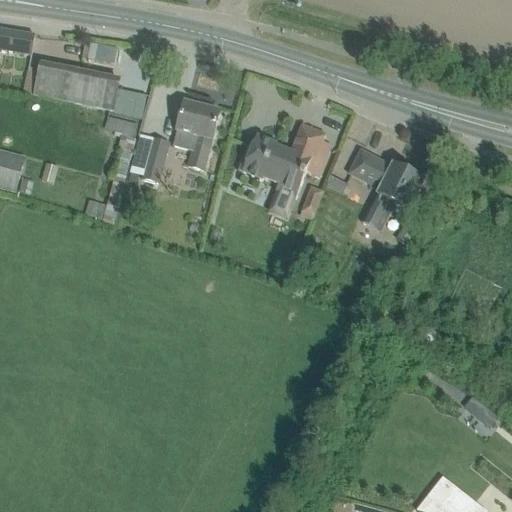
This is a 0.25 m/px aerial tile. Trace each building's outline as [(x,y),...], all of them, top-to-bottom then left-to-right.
[(0,52),(32,58),(35,37),(0,31),(0,52)] [(119,86),(40,71),(35,97),(114,113),(119,86)] [(179,132),(175,147),(194,152),(190,169),(204,172),(212,141),(220,113),(185,104),(178,132),(179,132)] [(115,136),(121,138),(117,150),(122,152),(106,206),(89,201),(85,214),(102,219),(101,222),(114,225),(135,140),(130,139),(131,137),(133,137),(136,125),(108,118),(105,130),(115,133),(115,136)] [(322,143),(325,136),(302,127),(291,153),(276,147),(277,145),(257,137),(253,146),(250,145),(239,173),(263,182),(264,180),(279,186),(276,192),(296,200),(306,174),(319,179),(332,147),(322,143)] [(162,170),(169,145),(153,141),(147,165),(142,181),(158,186),(162,170)] [(0,189),(15,194),(25,158),(0,150),(0,189)] [(409,213),(425,183),(393,166),(392,168),(361,152),(349,176),(372,188),(375,182),(382,186),(362,225),(377,232),(391,204),(394,205),(395,212),(403,216),(409,213)] [(41,182),(54,186),(58,168),(46,165),(41,182)] [(19,194),(30,197),(34,183),(22,180),(19,194)] [(311,189),(301,213),(314,219),(324,194),(311,189)] [(408,223),(397,241),(411,250),(422,232),(408,223)] [(472,400),(464,409),(490,429),(497,420),(472,400)] [(511,460),(504,454),(477,487),(494,502),(511,480),(511,460)]
